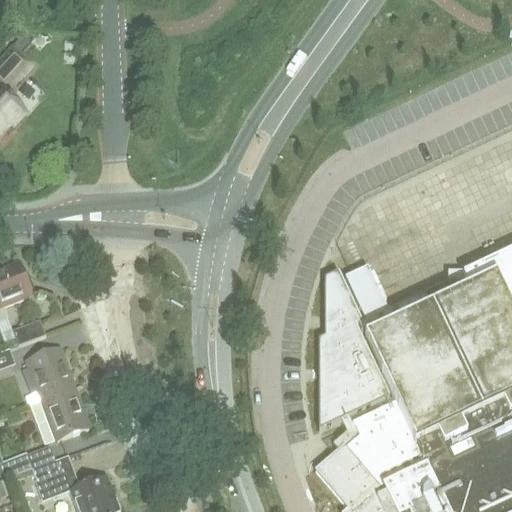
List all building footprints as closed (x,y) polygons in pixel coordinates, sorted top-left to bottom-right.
[(33,68),(25,61),(13,50),(0,63),(0,138),(10,128),(12,130),(25,117),(5,98),(33,68)] [(323,466),(313,475),(344,511),(428,511),(441,506),(443,511),(511,511),(511,256),(462,280),(461,280),(461,277),(448,277),(447,287),(387,315),(367,272),(345,282),(364,325),(359,327),(367,343),(364,344),(391,401),(394,408),(351,428),(348,421),(389,402),(354,328),(360,325),(338,277),(324,283),(325,341),(319,344),(319,434),(340,425),(346,437),(332,449),(337,455),(323,466)] [(18,267),(0,274),(0,324),(8,322),(8,321),(4,310),(30,300),(18,267)] [(39,323),(12,333),(15,341),(15,342),(18,349),(45,339),(39,323)] [(0,356),(0,363),(3,370),(19,363),(13,351),(0,356)] [(41,405),(75,393),(60,353),(26,366),(41,405)] [(75,393),(41,405),(56,444),(89,432),(75,393)] [(32,473),(55,464),(49,449),(27,457),(26,456),(0,465),(0,470),(4,482),(31,472),(32,473)] [(74,511),(96,511),(114,506),(105,481),(78,491),(71,471),(72,471),(68,459),(55,464),(32,473),(36,484),(45,481),(52,502),(68,496),(74,511)]
